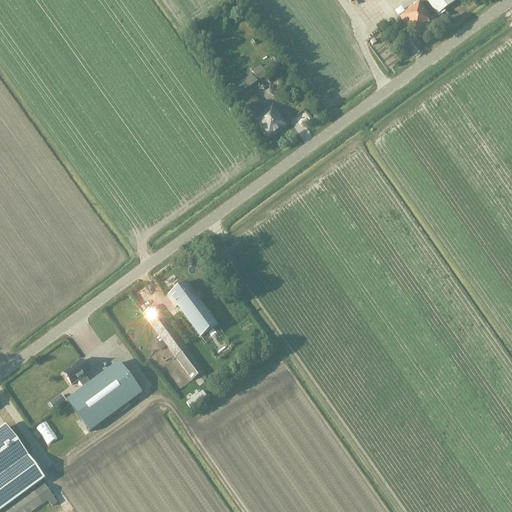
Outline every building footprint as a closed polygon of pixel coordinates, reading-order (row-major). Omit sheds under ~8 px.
[(454,0),(424,0),(431,9),(426,13),(418,2),(404,12),(404,13),(399,17),(413,36),(432,22),(430,19),(435,15),(436,16),(455,1),(454,0)] [(269,63),(261,68),(267,77),(275,71),(269,63)] [(259,66),(251,71),(257,81),(266,76),(259,66)] [(247,88),(246,89),(240,80),(229,88),(266,140),(286,126),(271,104),(260,112),(257,107),(260,105),(247,88)] [(195,294),(186,282),(166,297),(175,308),(176,308),(199,339),(217,326),(194,294),(195,294)] [(154,306),(142,315),(173,357),(190,379),(191,381),(203,372),(186,349),(154,306)] [(77,382),(82,389),(90,384),(84,377),(89,373),(80,361),(62,374),(71,386),(77,382)] [(118,363),(90,384),(82,389),(65,402),(88,433),(140,394),(118,363)] [(54,400),(48,404),(53,411),(59,406),(54,400)] [(156,417),(68,472),(78,488),(166,433),(156,417)] [(48,443),(58,438),(49,420),(39,424),(48,443)] [(0,477),(27,457),(5,428),(0,431),(0,477)] [(95,511),(182,456),(170,437),(150,450),(154,457),(87,499),(95,511)] [(0,511),(43,480),(27,457),(0,477),(0,511)] [(56,503),(42,483),(2,511),(32,511),(47,501),(51,507),(56,503)]
